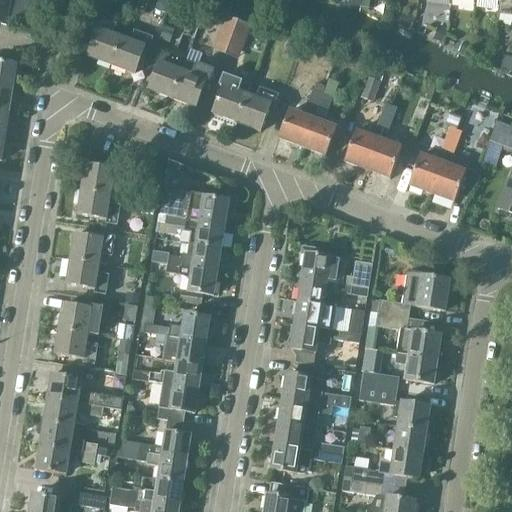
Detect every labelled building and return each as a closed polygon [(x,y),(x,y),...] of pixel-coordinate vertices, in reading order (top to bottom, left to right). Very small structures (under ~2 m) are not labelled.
[(0,0),(0,24),(6,26),(12,0),(0,0)] [(28,0),(17,0),(12,19),(27,23),(33,1),(28,0)] [(90,0),(88,8),(114,16),(118,0),(90,0)] [(160,0),(159,0),(158,4),(168,8),(170,3),(160,0)] [(511,0),(500,0),(500,3),(498,15),(511,16),(511,0)] [(405,14),(401,26),(411,30),(416,18),(405,14)] [(227,18),(222,31),(234,36),(239,22),(227,18)] [(112,67),(122,39),(113,36),(116,26),(98,19),(94,29),(98,30),(88,58),(112,67)] [(239,22),(234,36),(247,40),(252,27),(239,22)] [(165,28),(161,40),(170,43),(174,32),(165,28)] [(441,28),(436,40),(443,43),(448,32),(441,28)] [(132,43),(122,39),(112,67),(135,75),(145,48),(149,49),(153,39),(135,33),(132,43)] [(465,43),(460,53),(468,56),(472,46),(465,43)] [(172,100),(183,72),(174,68),(177,58),(160,52),(156,62),(159,63),(149,91),(172,100)] [(511,59),(504,58),(502,71),(511,71),(511,59)] [(0,88),(14,91),(18,66),(0,63),(0,88)] [(184,72),(183,72),(172,100),(196,109),(207,81),(210,82),(213,72),(195,66),(187,63),(184,72)] [(238,123),(248,96),(239,93),(242,83),(224,76),(221,86),(224,87),(214,114),(238,123)] [(374,104),(382,83),(369,79),(361,100),(374,104)] [(317,84),(315,92),(324,95),(326,87),(317,84)] [(0,112),(10,114),(14,91),(0,88),(0,112)] [(257,100),(248,96),(238,123),(262,132),(271,106),(274,107),(278,96),(261,90),(257,100)] [(280,139),(303,148),(324,95),(315,92),(314,91),(308,105),(307,104),(303,116),(290,112),(280,139)] [(324,95),(303,148),(327,157),(333,142),(337,129),(324,124),(328,113),(334,98),(325,95),(324,95)] [(386,105),(382,116),(394,121),(398,109),(386,105)] [(0,136),(6,138),(10,114),(0,112),(0,136)] [(382,116),(378,127),(390,132),(394,121),(382,116)] [(337,129),(333,142),(341,145),(350,123),(341,119),(337,129)] [(511,127),(497,123),(490,143),(511,150),(511,136),(511,132),(511,127)] [(346,164),(368,173),(380,141),(379,140),(383,131),(374,128),(370,137),(358,132),(346,164)] [(450,129),(446,140),(458,144),(463,133),(458,131),(450,129)] [(446,140),(442,151),(454,156),(458,144),(446,140)] [(403,149),(380,141),(368,173),(391,181),(403,149)] [(410,188),(432,197),(444,165),(444,164),(448,154),(438,151),(434,161),(422,156),(410,188)] [(467,173),(444,165),(432,197),(454,205),(458,197),(467,173)] [(145,166),(141,186),(155,188),(158,168),(145,166)] [(82,192),(112,196),(113,186),(123,187),(126,169),(116,167),(115,171),(86,167),(82,192)] [(467,173),(458,197),(468,201),(477,177),(467,173)] [(511,174),(499,211),(511,215),(511,174)] [(167,217),(225,227),(229,203),(205,199),(203,196),(193,195),(166,190),(162,215),(167,217)] [(111,206),(112,196),(82,192),(78,217),(108,221),(107,224),(117,226),(120,207),(111,206)] [(127,199),(125,211),(154,216),(156,204),(127,199)] [(221,251),(225,227),(167,217),(166,226),(186,229),(185,233),(198,235),(196,246),(221,251)] [(71,261),(101,266),(103,256),(112,257),(115,239),(105,237),(104,241),(75,236),(71,261)] [(170,257),(168,266),(218,274),(221,251),(196,246),(195,258),(182,256),(182,259),(170,257)] [(304,270),(302,280),(353,288),(369,290),(373,266),(356,263),(354,279),(342,277),(344,262),(317,258),(317,254),(315,252),(305,250),(303,252),(300,267),(302,269),(304,270)] [(100,275),(101,266),(71,261),(68,286),(96,290),(96,294),(106,296),(109,277),(100,275)] [(218,274),(168,266),(167,274),(179,276),(191,281),(189,293),(176,291),(174,302),(180,303),(201,306),(203,296),(214,298),(218,274)] [(380,302),(378,315),(409,320),(411,307),(446,313),(451,283),(422,279),(423,274),(412,272),(411,277),(410,277),(405,306),(380,302)] [(351,296),(353,288),(302,280),(298,303),(323,307),(325,295),(339,297),(339,294),(351,296)] [(353,288),(351,296),(368,299),(369,290),(353,288)] [(128,297),(127,305),(138,307),(139,299),(128,297)] [(298,303),(295,327),(332,333),(336,309),(323,307),(298,303)] [(99,337),(104,309),(94,308),(93,311),(63,306),(59,331),(90,336),(99,337)] [(353,312),(349,336),(361,337),(363,328),(365,314),(353,312)] [(401,332),(397,356),(439,362),(443,338),(407,332),(409,320),(378,315),(376,328),(401,332)] [(170,339),(169,339),(206,345),(208,336),(212,337),(214,335),(216,325),(214,322),(210,322),(210,321),(185,317),(184,329),(171,327),(171,329),(170,339)] [(157,336),(170,339),(171,329),(146,326),(145,334),(157,336)] [(119,327),(117,340),(133,342),(134,329),(119,327)] [(298,358),(297,365),(300,366),(301,366),(314,368),(318,345),(331,347),(332,341),(360,346),(361,337),(349,336),(332,333),(295,327),(291,351),(294,352),(298,358)] [(88,346),(90,336),(59,331),(55,356),(85,360),(84,364),(95,365),(97,347),(88,346)] [(165,346),(168,347),(169,339),(170,339),(157,336),(155,345),(165,346)] [(165,346),(163,362),(178,364),(203,368),(206,345),(169,339),(168,347),(165,346)] [(439,362),(397,356),(396,365),(409,367),(406,382),(435,386),(439,362)] [(149,383),(164,385),(199,391),(203,368),(178,364),(176,375),(163,373),(162,376),(151,374),(149,383)] [(287,377),(283,401),(308,405),(308,404),(321,406),(333,408),(350,411),(352,399),(310,392),(312,381),(323,383),(325,370),(314,368),(301,366),(300,366),(298,379),(287,377)] [(52,376),(48,401),(92,407),(104,410),(121,412),(123,399),(80,393),(84,370),(65,367),(63,378),(52,376)] [(134,372),(133,380),(149,383),(151,374),(134,372)] [(393,418),(400,419),(399,428),(428,433),(431,409),(396,403),(400,379),(364,374),(360,402),(394,408),(393,418)] [(186,414),(195,415),(199,391),(164,385),(158,420),(169,422),(184,424),(186,414)] [(104,410),(92,407),(48,401),(44,424),(74,429),(77,415),(103,419),(104,410)] [(304,427),(308,405),(283,401),(279,425),(304,429),(304,427)] [(332,416),(333,408),(321,406),(319,414),(332,416)] [(129,407),(127,416),(135,417),(136,412),(133,408),(129,407)] [(152,447),(151,456),(163,458),(187,462),(191,438),(182,437),(184,424),(169,422),(164,449),(152,447)] [(73,441),(74,429),(44,424),(44,425),(42,424),(38,428),(37,435),(40,439),(42,440),(41,448),(71,453),(83,454),(97,457),(98,449),(98,446),(84,444),(85,443),(73,441)] [(304,427),(304,429),(279,425),(276,448),(343,459),(345,449),(315,444),(318,429),(304,427)] [(372,430),(361,428),(358,446),(369,448),(372,430)] [(399,428),(395,452),(424,457),(428,433),(399,428)] [(123,442),(122,451),(151,456),(152,447),(123,442)] [(67,477),(71,453),(41,448),(37,472),(67,477)] [(342,466),(343,459),(276,448),(272,472),(297,476),(297,475),(302,476),(304,476),(305,475),(308,474),(309,473),(310,471),(311,468),(312,461),(342,466)] [(98,449),(97,457),(107,458),(108,450),(98,449)] [(163,458),(151,456),(122,451),(119,454),(118,459),(148,464),(147,467),(161,469),(159,482),(183,486),(187,462),(163,458)] [(420,481),(424,457),(395,452),(393,465),(381,463),(380,473),(385,474),(385,476),(420,481)] [(81,464),(95,466),(97,457),(83,454),(81,464)] [(117,465),(115,474),(125,476),(126,466),(117,465)] [(380,473),(347,468),(345,480),(383,486),(385,476),(385,474),(380,473)] [(383,486),(345,480),(343,493),(376,498),(381,499),(383,486)] [(114,489),(113,498),(180,509),(183,486),(159,482),(157,493),(144,491),(144,494),(114,489)] [(267,497),(264,511),(305,511),(306,505),(308,505),(310,490),(282,486),(280,499),(267,497)] [(310,490),(308,505),(313,506),(318,502),(320,492),(310,490)] [(108,499),(68,492),(67,503),(66,505),(72,506),(105,511),(108,499)] [(33,497),(30,511),(70,511),(72,506),(66,505),(67,503),(33,497)] [(113,498),(111,506),(137,510),(136,511),(179,511),(180,509),(113,498)] [(385,511),(371,510),(370,511),(415,511),(416,504),(405,502),(388,499),(385,511)]
